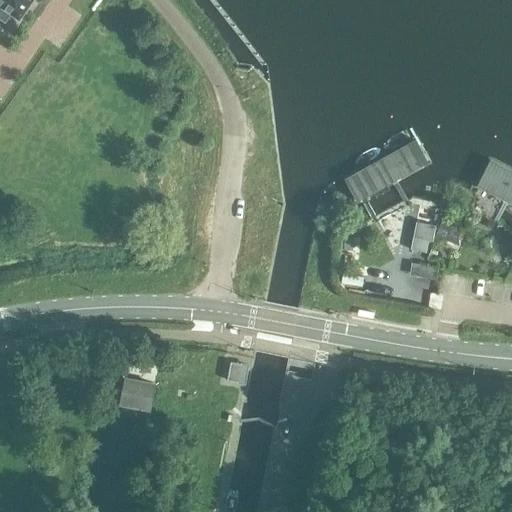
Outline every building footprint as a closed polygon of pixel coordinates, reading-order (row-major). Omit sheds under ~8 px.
[(0,0),(0,6),(17,19),(19,20),(20,19),(20,18),(32,0),(0,0)] [(416,138),(344,178),(357,203),(430,162),(416,138)] [(511,169),(491,159),(477,186),(511,204),(511,169)] [(462,231),(443,223),(438,235),(457,243),(462,231)] [(424,239),(413,237),(410,251),(421,253),(424,239)] [(436,269),(420,267),(418,276),(435,278),(436,269)] [(233,365),(230,380),(239,382),(239,384),(247,385),(250,366),(243,364),(242,366),(233,365)] [(126,378),(120,405),(153,412),(158,385),(126,378)] [(297,489),(292,511),(304,511),(309,491),(297,489)] [(302,511),(319,511),(323,495),(307,492),(302,511)]
